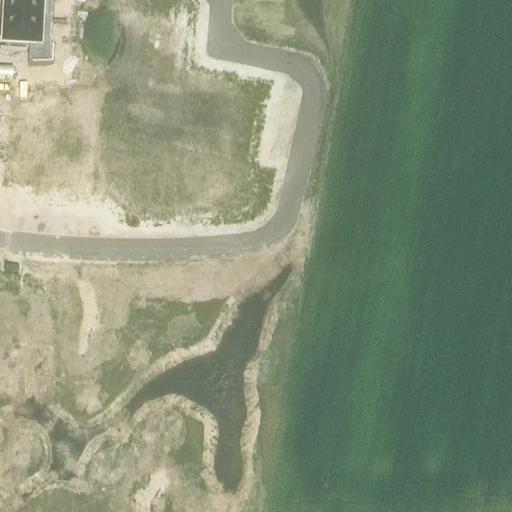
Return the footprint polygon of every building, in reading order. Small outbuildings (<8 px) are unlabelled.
[(3,1),(2,14),(6,14),(5,23),(53,25),(54,1),(57,1),(56,0),(6,0),(6,1),(3,1)] [(141,7),(140,33),(186,35),(188,9),(141,7)] [(5,23),(4,49),(12,49),(30,50),(29,67),(53,66),(54,50),(52,50),(53,25),(5,23)] [(140,33),(138,59),(154,60),(154,59),(185,60),(186,35),(140,33)] [(153,74),(124,96),(136,112),(184,75),(185,60),(154,59),(154,60),(153,74)] [(184,75),(136,112),(148,127),(177,105),(194,108),(195,109),(201,78),(184,75)] [(35,78),(0,81),(0,85),(2,104),(38,100),(35,78)] [(194,108),(190,124),(216,130),(226,84),(201,78),(195,109),(194,108)] [(226,84),(216,130),(242,135),(251,89),(226,84)] [(101,85),(89,86),(90,94),(101,93),(102,93),(101,85)] [(90,94),(89,94),(90,102),(102,100),(101,93),(90,94)] [(38,100),(2,104),(5,125),(40,121),(38,100)] [(40,121),(5,125),(7,148),(43,144),(40,121)] [(93,130),(81,132),(82,140),(93,138),(94,138),(93,130)] [(82,140),(81,140),(82,147),(94,146),(93,138),(82,140)] [(43,144),(7,148),(10,170),(45,166),(43,144)] [(117,184),(117,216),(157,216),(157,208),(157,204),(175,204),(174,148),(163,145),(163,162),(155,163),(156,184),(151,184),(117,184)] [(204,157),(185,157),(186,188),(203,188),(204,214),(204,218),(242,217),(242,191),(217,192),(217,178),(204,178),(204,157)] [(93,160),(81,161),(82,169),(94,168),(93,160)] [(45,166),(10,170),(12,192),(48,188),(45,166)] [(160,290),(149,301),(181,336),(193,325),(160,290)] [(58,292),(38,296),(45,333),(64,330),(58,292)] [(103,328),(95,334),(103,343),(113,333),(119,328),(125,334),(134,326),(120,311),(114,317),(103,328)] [(5,354),(0,356),(0,374),(11,371),(5,354)] [(59,371),(59,384),(71,384),(71,397),(73,397),(73,399),(82,399),(82,397),(84,397),(84,384),(97,384),(97,372),(84,372),(84,359),(72,359),(72,371),(59,371)] [(16,439),(0,453),(0,477),(28,453),(16,439)] [(116,457),(99,468),(119,500),(136,489),(116,457)] [(171,505),(170,511),(194,511),(194,504),(188,504),(188,494),(185,492),(180,492),(176,495),(177,505),(171,505)] [(63,511),(61,502),(45,506),(47,511),(63,511)]
